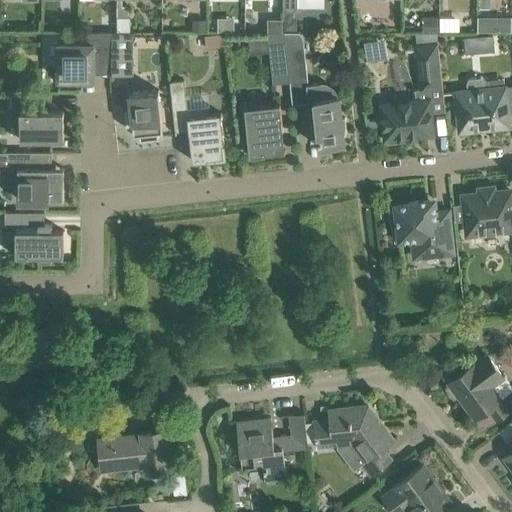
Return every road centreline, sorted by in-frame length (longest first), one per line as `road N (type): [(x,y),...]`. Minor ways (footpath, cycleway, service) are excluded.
road 1 (residential): [(498,511),(407,386),(379,378),(202,392),(192,420),(207,494),(195,511)]
road 2 (residential): [(95,206),(511,159)]
road 3 (residential): [(95,206),(92,287),(0,287)]
